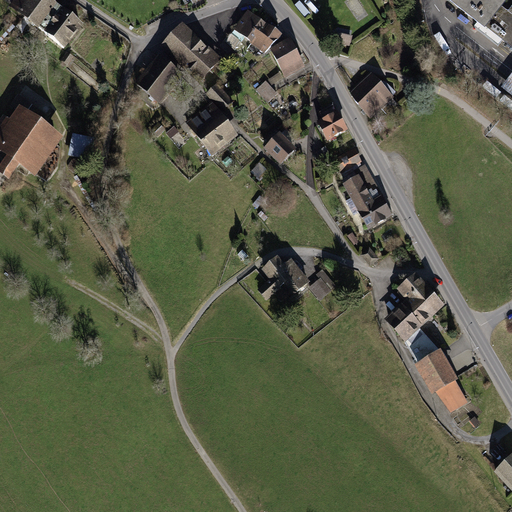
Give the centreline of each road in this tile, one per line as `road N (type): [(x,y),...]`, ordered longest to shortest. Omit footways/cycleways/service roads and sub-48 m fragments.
road 1 (residential): [(145,44),(115,107),(102,189),(124,260),(161,322),(169,355)]
road 2 (secondary): [(271,0),(325,64),(442,272)]
road 3 (unclassified): [(169,355),(229,283),(270,257),(310,251),(384,276),(442,272)]
road 4 (unclassified): [(241,511),(188,433),(169,355)]
